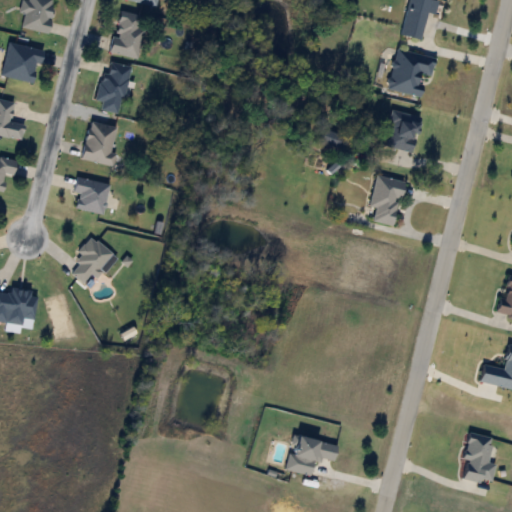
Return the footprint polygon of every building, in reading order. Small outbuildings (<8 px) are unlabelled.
[(52,0),(22,0),(17,28),(46,34),(52,0)] [(406,0),(399,35),(419,39),(424,13),(432,14),(435,0),(406,0)] [(108,52),(135,58),(142,28),(135,27),(138,15),(118,10),(108,52)] [(0,76),(34,83),(40,49),(5,43),(0,72),(0,76)] [(417,95),(420,75),(429,76),(433,57),(392,49),(385,90),(417,95)] [(118,113),(127,65),(108,62),(105,72),(100,71),(94,100),(100,101),(98,109),(118,113)] [(0,135),(20,139),(22,125),(8,122),(12,101),(0,98),(0,135)] [(418,116),(389,110),(381,146),(410,152),(418,116)] [(109,150),(114,126),(86,121),(80,160),(111,165),(113,151),(109,150)] [(317,139),(339,149),(343,138),(321,129),(317,139)] [(0,191),(0,192),(4,176),(10,177),(14,162),(0,158),(0,191)] [(370,220),(391,225),(401,181),(373,175),(366,207),(373,208),(370,220)] [(77,193),(74,208),(101,214),(107,184),(74,177),(71,192),(77,193)] [(67,271),(80,284),(89,274),(91,276),(110,257),(89,235),(74,251),(80,257),(67,271)] [(511,318),(511,275),(504,274),(495,314),(511,318)] [(0,321),(20,324),(21,318),(32,319),(34,293),(0,289),(0,321)] [(464,459),(460,478),(488,483),(492,464),(485,462),(490,437),(466,432),(461,459),(464,459)] [(336,445),(291,434),(282,469),(308,476),(312,457),(332,462),(336,445)]
